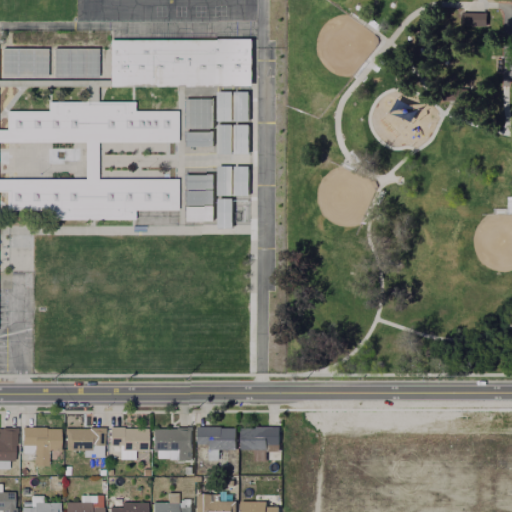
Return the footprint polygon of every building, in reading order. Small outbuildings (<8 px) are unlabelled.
[(461,13),(461,27),(485,27),(485,13),(461,13)] [(250,40),(250,86),(108,86),(108,80),(108,40),(250,40)] [(46,48),(46,75),(1,75),(1,47),(46,48)] [(97,48),(97,76),(53,76),(53,47),(97,48)] [(84,86),(84,101),(84,141),(84,179),(84,219),(97,219),(97,179),(97,142),(97,101),(97,86),(84,86)] [(443,101),(466,101),(466,89),(443,89),(443,101)] [(230,92),(230,122),(215,122),(215,92),(230,92)] [(247,92),(246,122),(232,122),(232,92),(247,92)] [(211,99),(211,129),(182,129),(183,99),(211,99)] [(84,101),(46,101),(46,111),(6,111),(6,129),(6,142),(84,141),(84,101)] [(97,101),(134,101),(134,111),(176,111),(176,142),(97,142),(97,101)] [(230,125),(230,155),(215,155),(216,125),(230,125)] [(247,125),(247,155),(232,155),(232,125),(247,125)] [(212,132),(212,146),(183,146),(183,132),(212,132)] [(230,167),(230,196),(215,196),(215,166),(230,167)] [(247,166),(247,197),(232,197),(233,166),(247,166)] [(212,175),(212,190),(183,190),(183,175),(212,175)] [(97,179),(177,178),(177,210),(133,210),(133,219),(97,219),(97,179)] [(84,179),(6,179),(5,191),(6,211),(44,211),(44,219),(84,219),(84,179)] [(212,190),(212,205),(183,205),(183,190),(212,190)] [(231,199),(231,228),(216,229),(216,199),(231,199)] [(212,205),(212,221),(183,221),(183,205),(212,205)] [(279,424),(279,441),(266,441),(266,459),(253,459),(253,446),(240,446),(241,426),(241,414),(266,415),(266,424),(279,424)] [(103,425),(103,453),(84,453),(84,446),(66,446),(66,415),(92,415),(92,425),(103,425)] [(15,424),(14,457),(8,457),(8,465),(0,465),(0,439),(1,439),(1,424),(15,424)] [(59,424),(59,446),(48,446),(48,461),(34,461),(34,449),(22,449),(22,424),(59,424)] [(235,424),(235,446),(219,446),(219,458),(208,458),(208,442),(197,442),(197,424),(235,424)] [(145,425),(145,447),(135,447),(135,456),(122,456),(122,441),(109,441),(110,425),(145,425)] [(191,425),(191,455),(157,455),(157,446),(153,446),(153,425),(191,425)] [(14,488),(13,511),(1,511),(1,506),(0,506),(0,481),(1,481),(1,488),(14,488)] [(178,490),(178,500),(180,500),(180,504),(190,504),(190,511),(152,511),(153,499),(168,499),(168,490),(178,490)] [(58,498),(58,511),(22,511),(22,503),(31,503),(31,492),(42,492),(42,498),(58,498)] [(102,492),(102,511),(65,511),(66,498),(80,498),(80,492),(102,492)] [(234,499),(234,511),(195,511),(197,492),(219,492),(218,499),(234,499)] [(145,499),(145,511),(109,511),(110,495),(127,496),(127,499),(145,499)] [(277,504),(277,511),(240,511),(240,499),(261,499),(261,504),(277,504)]
